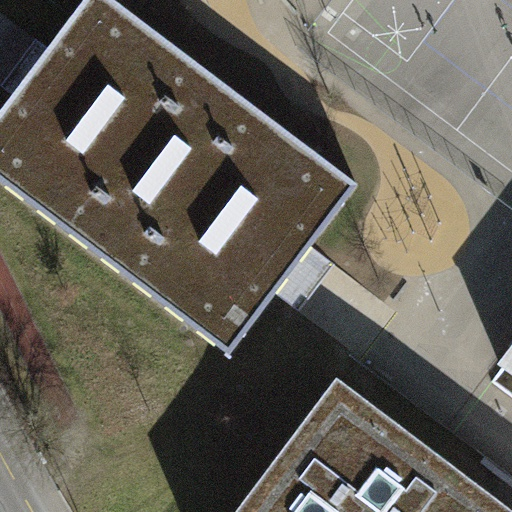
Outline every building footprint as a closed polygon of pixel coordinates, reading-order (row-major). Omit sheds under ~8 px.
[(355,184),(109,0),(86,0),(73,18),(49,50),(31,73),(14,97),(0,115),(0,182),(227,353),(274,292),(291,268),(310,244),(355,184)] [(14,97),(49,50),(37,42),(2,87),(14,97)] [(335,265),(310,244),(274,292),(297,310),(299,312),(335,265)] [(511,351),(502,365),(504,366),(510,371),(511,372),(511,351)] [(509,511),(334,381),(236,511),(509,511)]
